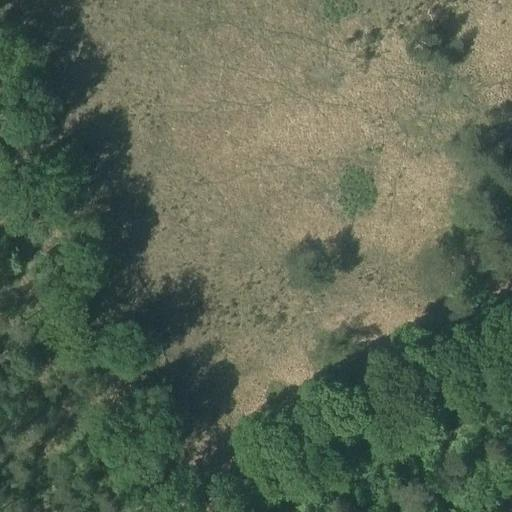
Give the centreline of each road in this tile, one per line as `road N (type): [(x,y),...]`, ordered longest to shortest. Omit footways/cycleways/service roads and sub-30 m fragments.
road 1 (track): [(164,492),(511,339)]
road 2 (track): [(172,511),(58,232)]
